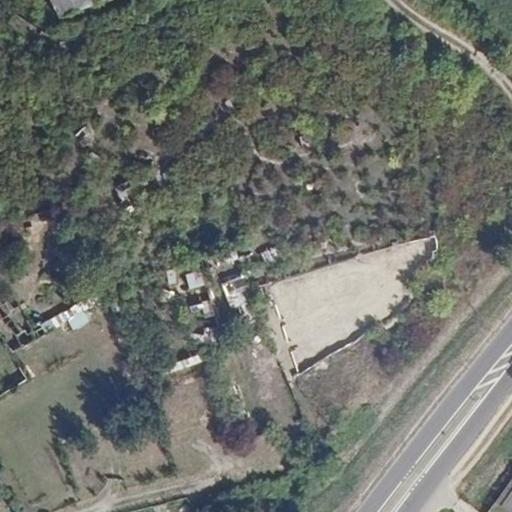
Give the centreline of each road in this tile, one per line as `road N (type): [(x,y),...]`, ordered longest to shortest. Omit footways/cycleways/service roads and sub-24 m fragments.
road 1 (unknown): [(56,511),(259,465)]
road 2 (track): [(402,0),(491,61),(511,98)]
road 3 (secondary): [(476,398),(379,511)]
road 4 (secondary): [(397,511),(476,398)]
